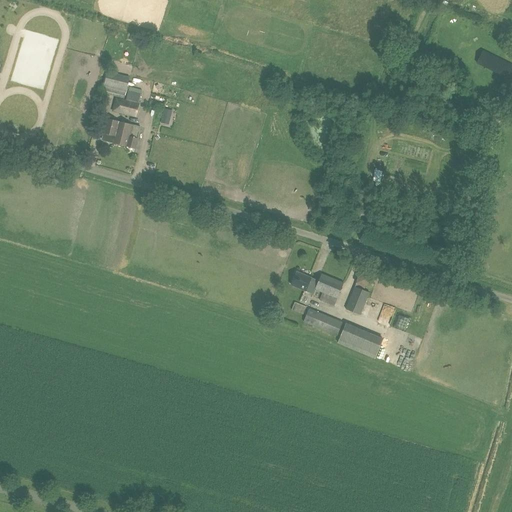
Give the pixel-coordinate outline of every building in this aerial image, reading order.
[(511,66),(492,56),(486,67),(511,80),(511,66)] [(124,99),(130,77),(107,71),(101,93),(124,99)] [(128,91),(126,101),(122,100),(119,113),(136,118),(139,105),(139,104),(141,94),(128,91)] [(172,111),(165,109),(163,116),(170,118),(172,111)] [(107,119),(102,140),(135,148),(141,127),(107,119)] [(308,288),(315,291),(315,290),(322,293),(320,300),(335,306),(344,284),(322,275),(319,281),(297,273),(292,285),(307,291),(308,288)] [(360,275),(355,287),(364,291),(365,287),(366,287),(370,279),(360,275)] [(345,309),(360,315),(370,293),(364,291),(355,287),(345,309)] [(391,321),(398,303),(387,299),(381,317),(391,321)] [(303,314),(306,307),(295,302),(292,310),(303,314)] [(309,309),(303,322),(337,336),(343,323),(309,309)] [(337,343),(375,359),(383,339),(346,323),(337,343)] [(395,345),(390,357),(395,359),(401,347),(395,345)]
